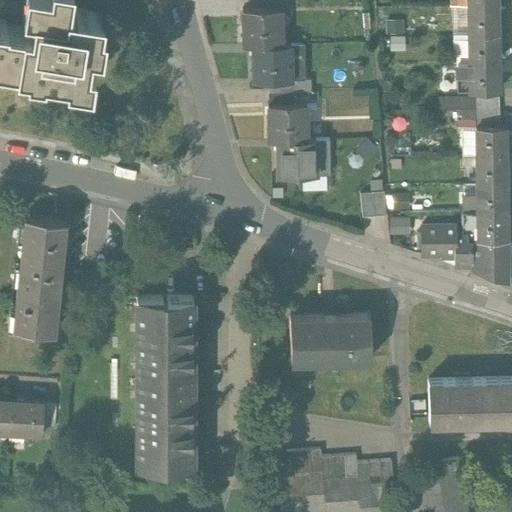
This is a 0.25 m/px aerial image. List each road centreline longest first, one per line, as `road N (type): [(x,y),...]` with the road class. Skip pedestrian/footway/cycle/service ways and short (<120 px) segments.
road 1 (residential): [(511,305),(218,210)]
road 2 (residential): [(218,210),(0,161)]
road 3 (residential): [(218,210),(216,135),(178,0)]
